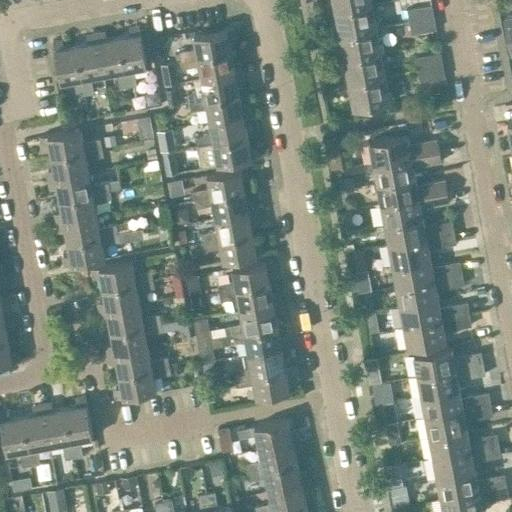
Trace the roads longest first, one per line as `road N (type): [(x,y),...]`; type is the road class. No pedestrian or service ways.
road 1 (residential): [(356,511),(264,0)]
road 2 (residential): [(448,0),(511,346)]
road 3 (residential): [(0,384),(49,375),(0,120)]
road 4 (residential): [(0,119),(19,107),(6,21),(124,0)]
